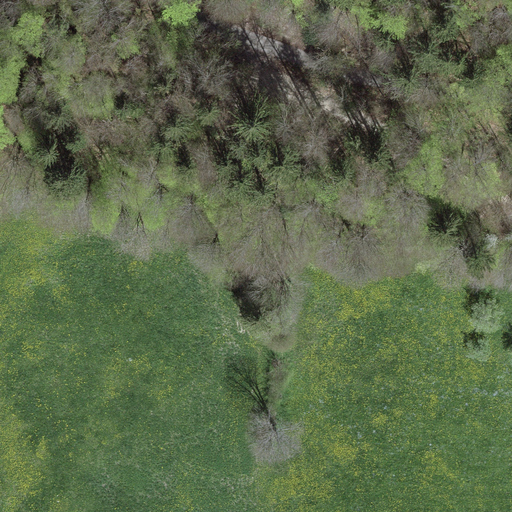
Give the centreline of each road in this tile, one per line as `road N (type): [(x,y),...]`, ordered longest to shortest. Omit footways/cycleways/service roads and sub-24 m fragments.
road 1 (unclassified): [(511,95),(357,77),(165,0)]
road 2 (track): [(243,37),(312,97),(511,216)]
